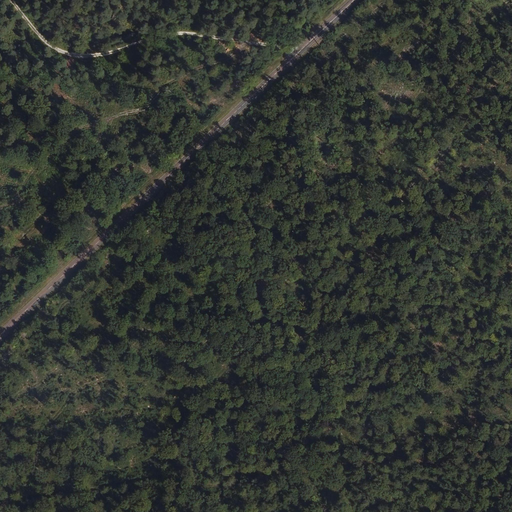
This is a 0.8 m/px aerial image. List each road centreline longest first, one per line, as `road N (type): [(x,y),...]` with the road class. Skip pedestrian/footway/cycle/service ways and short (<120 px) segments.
road 1 (track): [(0,503),(511,428)]
road 2 (tertiary): [(353,0),(0,333)]
road 3 (track): [(9,0),(63,53),(116,52),(169,33),(199,32),(296,55)]
